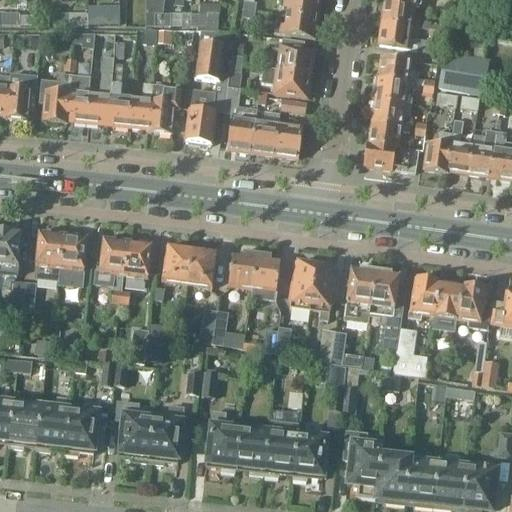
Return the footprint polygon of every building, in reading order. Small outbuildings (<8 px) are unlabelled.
[(283,9),(283,10),(287,10),(286,19),(318,24),(321,6),(284,0),(283,9)] [(385,0),(385,4),(413,8),(419,9),(420,0),(385,0)] [(450,0),(449,9),(461,10),(462,0),(450,0)] [(462,0),(461,10),(471,12),(475,12),(476,9),(477,0),(462,0)] [(486,0),(485,10),(498,12),(499,0),(486,0)] [(511,0),(499,0),(498,12),(511,14),(511,0)] [(244,3),(243,13),(255,15),(257,5),(244,3)] [(385,4),(382,24),(391,26),(391,29),(405,31),(405,29),(419,31),(429,32),(430,26),(431,23),(412,20),(413,8),(385,4)] [(200,5),(199,15),(199,29),(199,35),(201,35),(219,35),(220,12),(218,12),(218,6),(200,5)] [(108,9),(88,9),(88,15),(88,27),(88,28),(108,28),(108,9)] [(243,13),(241,20),(253,22),(254,22),(255,15),(243,13)] [(11,15),(2,15),(2,17),(2,28),(11,27),(11,15)] [(11,15),(11,27),(19,28),(19,15),(11,15)] [(62,15),(51,15),(51,27),(62,27),(62,15)] [(88,15),(62,15),(62,27),(88,27),(88,15)] [(199,15),(190,15),(190,29),(199,29),(199,15)] [(163,16),(155,16),(155,28),(163,28),(163,16)] [(172,16),(163,16),(163,28),(172,28),(174,28),(174,16),(172,16)] [(276,26),(274,36),(279,37),(315,42),(318,24),(286,19),(285,28),(276,26)] [(479,23),(478,35),(486,36),(487,24),(479,23)] [(382,24),(379,48),(416,53),(418,42),(418,40),(419,35),(419,31),(405,29),(405,31),(391,29),(391,26),(382,24)] [(144,34),(143,47),(157,48),(158,34),(144,34)] [(158,44),(158,46),(174,47),(174,34),(158,34),(158,44)] [(192,100),(191,107),(214,110),(216,111),(216,114),(224,116),(228,91),(229,79),(222,78),(225,49),(233,50),(235,36),(234,36),(219,35),(201,35),(195,82),(194,83),(202,83),(201,93),(198,93),(195,94),(193,97),(192,100)] [(478,37),(475,61),(483,63),(486,38),(478,37)] [(281,49),(278,73),(310,78),(314,54),(305,53),(306,45),(283,42),(282,50),(281,49)] [(235,46),(234,58),(242,59),(244,47),(235,46)] [(441,76),(438,90),(461,95),(483,99),(489,64),(483,63),(475,61),(462,59),(442,56),(440,76),(441,76)] [(232,58),(231,66),(243,68),(244,60),(242,59),(232,58)] [(89,98),(86,126),(109,128),(110,119),(106,118),(107,109),(109,110),(113,68),(114,61),(104,59),(101,85),(100,99),(89,98)] [(378,82),(378,84),(388,85),(388,83),(402,85),(402,86),(416,88),(416,87),(424,88),(434,90),(435,84),(416,81),(408,80),(409,74),(410,64),(382,60),(378,82)] [(229,79),(228,91),(239,92),(243,68),(231,66),(229,79)] [(107,109),(106,118),(110,119),(109,128),(128,130),(131,102),(120,101),(121,86),(120,86),(122,68),(113,68),(109,110),(107,109)] [(264,71),(262,85),(276,87),(274,97),(307,102),(310,78),(278,73),(264,71)] [(6,109),(5,121),(26,123),(29,98),(37,99),(38,79),(10,77),(10,81),(8,100),(10,100),(9,109),(6,109)] [(40,93),(39,107),(44,107),(43,125),(66,127),(67,124),(68,115),(64,114),(65,105),(66,105),(69,78),(58,77),(58,84),(42,82),(40,93)] [(0,117),(4,118),(4,121),(5,121),(6,109),(9,109),(10,100),(8,100),(10,81),(9,81),(9,80),(0,78),(0,117)] [(65,105),(64,114),(68,115),(67,124),(86,126),(89,98),(90,81),(69,78),(66,105),(65,105)] [(378,84),(375,104),(410,109),(412,91),(415,92),(416,88),(402,86),(402,85),(388,83),(388,85),(378,84)] [(148,132),(147,135),(171,137),(173,112),(178,113),(180,96),(164,94),(165,88),(163,88),(163,85),(157,85),(157,87),(154,87),(151,114),(152,114),(152,123),(148,123),(148,132)] [(131,102),(128,130),(148,132),(148,123),(152,123),(152,114),(151,114),(154,87),(143,86),(141,103),(131,102)] [(259,96),(258,106),(266,107),(267,97),(259,96)] [(437,96),(436,108),(455,111),(457,99),(437,96)] [(461,100),(460,111),(477,114),(479,102),(461,100)] [(282,103),(280,114),(304,117),(306,106),(282,103)] [(375,104),(372,126),(381,128),(382,126),(390,127),(390,128),(409,131),(410,130),(410,126),(401,124),(402,120),(408,121),(410,109),(375,104)] [(191,107),(186,145),(188,145),(188,147),(200,149),(200,147),(210,149),(216,114),(216,111),(214,110),(191,107)] [(255,123),(250,156),(274,159),(279,127),(278,127),(280,117),(265,115),(263,125),(255,123)] [(231,120),(227,153),(250,156),(255,123),(236,121),(232,120),(231,120)] [(453,123),(451,137),(461,138),(464,125),(453,123)] [(372,126),(369,146),(398,150),(400,134),(409,135),(409,131),(390,128),(390,127),(382,126),(381,128),(372,126)] [(279,127),(274,159),(298,162),(303,130),(279,127)] [(472,149),(468,177),(489,180),(490,180),(492,170),(489,170),(490,162),(491,162),(496,135),(486,134),(483,151),(472,149)] [(428,144),(424,173),(447,176),(447,174),(449,163),(446,163),(447,155),(448,156),(451,137),(440,135),(438,146),(428,144)] [(489,180),(511,184),(511,176),(511,147),(505,146),(506,137),(496,136),(496,135),(491,162),(490,162),(489,170),(492,170),(490,180),(489,180)] [(447,155),(446,163),(449,163),(447,174),(447,176),(448,177),(448,174),(468,177),(472,149),(460,147),(461,138),(451,137),(448,156),(447,155)] [(362,165),(361,168),(363,169),(365,170),(392,173),(415,176),(418,153),(398,150),(369,146),(366,146),(365,158),(362,158),(362,165)] [(0,278),(17,280),(22,240),(22,234),(12,233),(12,231),(0,230),(0,278)] [(35,270),(34,283),(57,285),(58,285),(59,272),(63,238),(56,237),(56,234),(43,233),(43,235),(39,235),(35,270)] [(57,285),(57,287),(81,290),(83,274),(87,240),(84,240),(84,237),(70,236),(70,238),(63,238),(59,272),(58,285),(57,285)] [(98,265),(95,286),(114,288),(123,289),(124,278),(129,245),(117,243),(114,240),(110,240),(107,242),(104,242),(101,266),(98,265)] [(129,245),(124,278),(135,279),(134,283),(144,284),(145,281),(148,281),(152,247),(149,247),(149,244),(139,243),(138,246),(129,245)] [(168,249),(163,283),(187,286),(191,252),(168,249)] [(191,252),(187,286),(213,289),(218,255),(191,252)] [(232,258),(228,289),(252,292),(257,257),(243,256),(243,259),(232,258)] [(257,257),(252,292),(276,295),(280,264),(270,263),(270,259),(257,257)] [(297,265),(290,311),(310,314),(317,265),(303,263),(303,266),(297,265)] [(317,265),(310,314),(319,315),(318,325),(328,327),(336,271),(330,270),(331,267),(317,265)] [(345,319),(344,322),(368,325),(369,319),(370,311),(375,273),(358,271),(358,272),(351,272),(346,308),(345,319)] [(370,311),(369,319),(381,321),(380,328),(384,333),(381,353),(396,355),(400,332),(404,302),(396,301),(399,278),(392,277),(392,276),(375,273),(370,311)] [(410,316),(409,321),(420,322),(421,318),(434,320),(439,285),(438,285),(438,284),(436,284),(434,281),(428,280),(425,282),(415,281),(410,316)] [(13,284),(11,309),(24,310),(26,285),(13,284)] [(26,285),(24,310),(35,311),(38,287),(26,285)] [(434,320),(433,332),(456,335),(457,323),(463,288),(462,288),(460,288),(459,287),(457,285),(452,285),(449,286),(439,285),(434,320)] [(463,288),(457,323),(471,325),(470,330),(489,333),(490,326),(491,315),(483,314),(483,312),(486,291),(475,290),(473,287),(467,286),(464,288),(463,288)] [(114,288),(110,319),(118,320),(119,320),(121,308),(123,294),(123,289),(114,288)] [(123,294),(121,308),(129,309),(131,295),(123,294)] [(491,315),(490,326),(501,328),(499,335),(511,337),(511,329),(511,295),(506,294),(503,315),(491,313),(491,315)] [(205,312),(199,345),(212,347),(217,314),(205,312)] [(217,314),(212,347),(223,349),(228,316),(217,314)] [(151,330),(150,338),(179,342),(181,332),(173,331),(172,333),(151,330)] [(275,357),(275,358),(288,361),(292,333),(279,331),(279,335),(275,357)] [(134,332),(129,366),(144,368),(149,334),(134,332)] [(396,355),(393,378),(401,379),(426,382),(427,382),(428,370),(429,361),(413,358),(416,334),(400,332),(396,355)] [(266,333),(262,355),(275,357),(279,335),(266,333)] [(323,334),(318,367),(330,368),(335,336),(323,334)] [(335,336),(330,368),(343,370),(348,337),(335,336)] [(234,342),(233,350),(244,351),(245,343),(246,338),(235,337),(234,342)] [(149,342),(146,364),(163,366),(166,344),(149,342)] [(245,343),(244,351),(257,353),(258,346),(258,345),(245,343)] [(37,346),(36,360),(51,361),(52,347),(37,346)] [(100,356),(99,364),(111,366),(112,357),(112,355),(100,354),(100,356)] [(115,368),(113,389),(125,391),(127,369),(128,359),(117,357),(115,368)] [(262,360),(260,372),(273,374),(275,362),(262,360)] [(363,360),(361,373),(371,374),(372,375),(374,362),(363,360)] [(61,362),(60,374),(74,375),(75,363),(61,362)] [(4,363),(4,374),(17,375),(18,364),(4,363)] [(75,363),(74,375),(88,376),(89,364),(75,363)] [(18,364),(17,375),(31,377),(32,365),(18,364)] [(486,365),(483,389),(496,391),(500,367),(486,365)] [(103,367),(100,389),(113,391),(113,389),(115,368),(103,367)] [(330,368),(328,389),(332,389),(345,391),(348,371),(343,370),(330,368)] [(428,370),(427,382),(435,383),(436,371),(428,370)] [(345,391),(343,415),(354,417),(357,392),(356,392),(358,378),(370,379),(371,374),(361,373),(353,372),(348,371),(345,391)] [(188,376),(185,397),(198,399),(201,377),(188,376)] [(205,376),(202,400),(214,401),(217,377),(205,376)] [(473,376),(471,388),(480,389),(482,377),(473,376)] [(390,377),(387,394),(399,395),(401,379),(393,378),(390,377)] [(332,389),(329,414),(341,415),(343,415),(345,391),(332,389)] [(434,389),(432,403),(444,404),(445,390),(434,389)] [(447,391),(446,399),(474,403),(475,394),(447,391)] [(13,405),(9,448),(9,451),(22,452),(22,450),(37,451),(42,408),(43,398),(14,395),(13,405)] [(288,395),(286,411),(300,412),(301,396),(288,395)] [(42,408),(37,451),(37,454),(50,455),(50,452),(64,454),(69,411),(70,403),(56,401),(55,410),(42,408)] [(0,403),(0,446),(9,448),(13,405),(0,403)] [(116,421),(116,423),(123,424),(119,460),(134,462),(133,464),(148,466),(153,421),(153,415),(139,413),(140,407),(118,405),(118,409),(117,416),(116,421)] [(69,411),(64,454),(65,454),(64,457),(78,459),(79,456),(93,457),(95,438),(96,438),(97,430),(96,430),(98,407),(86,406),(85,413),(69,411)] [(153,421),(148,466),(163,467),(163,465),(177,466),(183,419),(184,411),(170,409),(169,417),(168,423),(153,421)] [(208,450),(206,470),(221,471),(220,474),(234,476),(235,473),(240,431),(224,429),(225,427),(226,416),(212,415),(211,425),(209,441),(208,441),(207,450),(208,450)] [(269,434),(264,479),(278,480),(278,478),(292,479),(297,437),(298,427),(270,424),(269,434)] [(240,431),(235,473),(249,475),(249,477),(264,479),(269,434),(240,431)] [(348,433),(344,461),(351,462),(348,484),(360,486),(358,499),(376,501),(380,458),(382,459),(383,447),(367,445),(368,435),(348,433)] [(511,436),(501,436),(499,460),(511,461),(511,458),(511,436)] [(293,480),(292,482),(307,484),(307,481),(322,483),(324,463),(325,463),(326,455),(325,455),(327,438),(312,437),(311,439),(297,437),(292,479),(293,480)] [(380,458),(376,501),(387,502),(386,506),(404,508),(405,505),(410,462),(382,459),(380,458)] [(410,462),(405,505),(415,506),(415,509),(433,511),(433,509),(438,466),(410,462)] [(433,509),(433,511),(443,511),(451,511),(452,510),(462,511),(467,469),(438,466),(433,509)] [(462,511),(461,511),(492,511),(497,473),(467,469),(462,511)]
